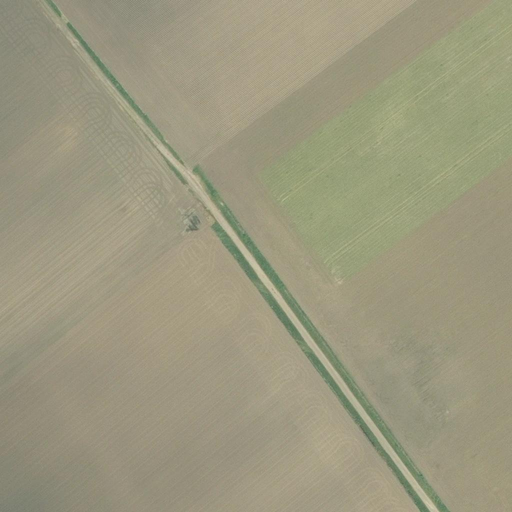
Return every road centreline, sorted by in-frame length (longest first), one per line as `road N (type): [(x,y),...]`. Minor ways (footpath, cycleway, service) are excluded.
road 1 (unclassified): [(434,511),(157,143)]
road 2 (track): [(157,143),(40,0)]
